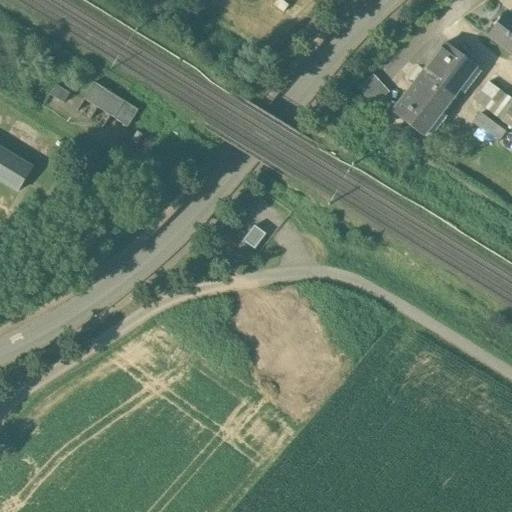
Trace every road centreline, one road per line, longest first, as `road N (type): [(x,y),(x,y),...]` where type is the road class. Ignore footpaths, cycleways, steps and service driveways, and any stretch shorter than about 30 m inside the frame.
road 1 (unclassified): [(511,372),(354,278),(301,271),(171,299),(15,395),(0,417)]
road 2 (residential): [(0,352),(64,320),(138,262),(382,0)]
